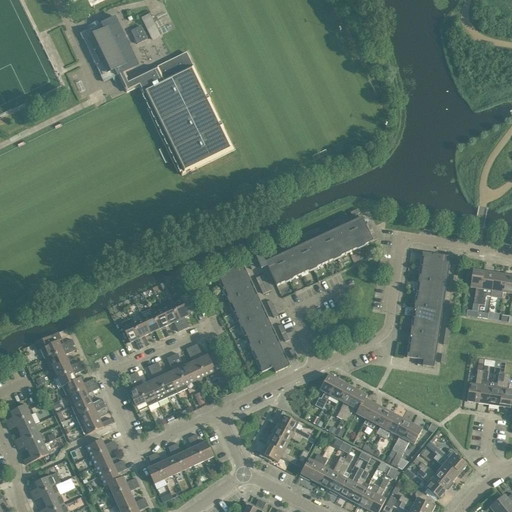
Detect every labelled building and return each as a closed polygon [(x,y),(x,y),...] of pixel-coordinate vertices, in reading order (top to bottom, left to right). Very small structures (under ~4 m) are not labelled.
[(148,11),(140,15),(151,38),(158,34),(159,34),(148,11)] [(99,22),(79,32),(102,80),(115,73),(116,73),(123,70),(137,63),(113,15),(99,21),(99,22)] [(129,26),(137,22),(134,18),(127,21),(129,26)] [(139,24),(129,29),(135,42),(145,37),(139,24)] [(123,70),(116,73),(125,91),(137,85),(180,174),(233,148),(192,63),(191,62),(190,63),(185,51),(170,57),(127,79),(123,70)] [(332,218),(324,222),(326,226),(334,222),(342,218),(340,214),(332,218)] [(274,259),(265,263),(275,284),(284,280),(291,277),(299,273),(307,269),(315,266),(323,262),(331,258),(339,254),(347,251),(355,247),(363,244),(371,240),(371,239),(369,235),(368,231),(366,227),(364,223),(362,219),(353,223),(345,226),(338,230),(330,234),(321,237),(314,241),(306,245),(297,248),(290,252),(282,256),(274,259)] [(308,229),(300,233),(302,237),(310,233),(318,229),(316,225),(308,229)] [(284,240),(276,244),(278,248),(286,244),(294,240),(292,236),(284,240)] [(262,250),(254,254),(259,263),(266,260),(264,254),(262,250)] [(406,352),(405,356),(422,358),(421,364),(432,366),(433,359),(430,359),(432,346),(434,333),(436,320),(438,307),(440,294),(442,281),(444,268),(446,254),(421,251),(420,254),(422,256),(421,264),(419,272),(418,274),(417,277),(417,280),(418,282),(417,290),(415,299),(414,300),(413,303),(413,306),(414,308),(413,316),(412,325),(410,326),(409,329),(409,332),(410,334),(409,342),(408,351),(406,352)] [(238,264),(215,274),(217,278),(219,278),(223,286),(226,294),(225,296),(227,299),(228,302),(230,302),(234,310),(237,318),(237,320),(238,323),(239,325),(241,326),(245,334),(248,342),(248,344),(249,347),(250,349),(252,350),(256,358),(260,366),(259,368),(260,371),(271,366),(274,371),(285,366),(277,348),(272,336),(266,324),(261,312),(255,300),(250,288),(244,276),(238,264)] [(469,266),(468,276),(470,277),(469,286),(474,286),(472,302),(476,302),(477,303),(482,270),(481,270),(479,269),(478,267),(469,266)] [(482,270),(477,303),(483,304),(484,294),(489,295),(490,289),(493,272),(482,270)] [(490,289),(489,295),(500,296),(501,291),(504,273),(493,272),(490,289)] [(258,275),(254,277),(258,284),(261,292),(265,290),(269,288),(266,281),(262,273),(258,275)] [(511,274),(504,273),(501,291),(511,292),(511,289),(511,274)] [(180,298),(171,303),(182,328),(187,325),(183,316),(193,311),(185,293),(179,296),(180,298)] [(269,299),(265,300),(269,308),(273,316),(276,314),(275,311),(273,307),(271,302),(269,299)] [(169,300),(159,305),(168,323),(172,321),(177,330),(182,328),(171,303),(170,303),(169,300)] [(159,305),(150,309),(151,312),(162,337),(168,334),(163,325),(168,323),(159,305)] [(149,308),(139,312),(141,317),(148,332),(153,330),(157,339),(162,337),(151,312),(150,309),(149,308)] [(129,317),(120,321),(122,326),(121,326),(128,341),(133,339),(138,349),(143,346),(131,321),(129,317)] [(131,321),(143,346),(148,344),(148,343),(144,334),(148,332),(141,317),(131,321)] [(280,323),(276,324),(280,332),(284,340),(287,338),(284,331),(280,323)] [(54,332),(33,342),(36,349),(39,347),(41,351),(44,357),(71,345),(73,344),(70,338),(62,342),(57,331),(54,332)] [(196,342),(190,345),(204,373),(213,369),(214,371),(220,368),(212,350),(206,353),(206,354),(201,356),(200,353),(201,353),(196,342)] [(71,345),(44,357),(48,367),(51,366),(66,359),(64,353),(73,349),(71,345)] [(190,345),(185,348),(190,358),(191,357),(192,360),(187,362),(194,378),(204,373),(190,345)] [(176,351),(171,354),(184,382),(189,380),(193,378),(194,378),(187,362),(182,365),(180,362),(181,362),(176,351)] [(171,354),(165,357),(170,367),(171,366),(172,369),(167,372),(176,391),(186,387),(184,382),(171,354)] [(66,359),(51,366),(56,375),(80,364),(78,359),(68,364),(66,359)] [(157,360),(151,363),(167,396),(176,391),(167,372),(162,374),(161,372),(162,371),(157,360)] [(151,363),(147,365),(153,378),(148,380),(157,400),(167,396),(151,363)] [(56,375),(53,377),(57,387),(61,385),(75,378),(73,372),(82,368),(80,364),(56,375)] [(468,382),(465,400),(476,401),(481,369),(476,368),(473,383),(468,382)] [(481,369),(476,401),(487,403),(490,380),(485,379),(486,369),(482,369),(481,369)] [(137,370),(132,372),(147,405),(157,400),(148,380),(143,383),(137,370)] [(490,380),(487,403),(498,405),(503,372),(502,372),(498,371),(497,371),(496,378),(496,381),(490,380)] [(132,372),(126,375),(131,385),(132,385),(133,387),(128,390),(137,410),(147,405),(132,372)] [(503,372),(498,405),(501,405),(502,407),(506,408),(508,406),(509,406),(511,389),(506,388),(508,373),(503,372)] [(317,395),(313,403),(316,405),(321,407),(328,394),(336,378),(327,373),(318,388),(323,391),(320,397),(317,395)] [(42,374),(34,378),(37,384),(45,380),(42,374)] [(75,378),(61,385),(65,395),(93,382),(91,377),(81,382),(79,376),(75,378)] [(336,378),(328,394),(338,399),(346,383),(336,378)] [(93,382),(65,395),(70,404),(88,396),(86,392),(97,387),(95,381),(93,382)] [(338,408),(335,414),(340,417),(355,388),(346,383),(338,399),(342,401),(338,408)] [(355,388),(340,417),(345,419),(352,406),(356,409),(357,409),(363,397),(364,397),(366,394),(355,388)] [(198,391),(193,393),(198,404),(203,401),(198,391)] [(210,392),(205,395),(207,400),(213,398),(210,392)] [(88,396),(70,404),(74,414),(77,413),(102,402),(100,397),(91,401),(88,396)] [(356,409),(354,412),(364,417),(373,402),(364,397),(363,397),(357,409),(356,409)] [(57,399),(50,402),(53,408),(60,405),(57,399)] [(77,413),(74,414),(79,424),(82,423),(97,416),(95,410),(104,406),(102,402),(77,413)] [(364,417),(363,420),(373,425),(374,422),(374,423),(382,407),(373,402),(364,417)] [(11,416),(4,420),(6,424),(28,413),(24,403),(22,404),(18,406),(8,410),(11,416)] [(382,407),(374,423),(379,425),(375,432),(380,435),(392,412),(382,407)] [(60,410),(55,412),(59,421),(64,419),(60,410)] [(278,420),(276,424),(301,436),(301,437),(305,439),(306,439),(308,434),(294,427),(297,422),(299,418),(290,414),(290,415),(281,410),(277,418),(278,420)] [(392,412),(380,435),(385,437),(388,430),(393,433),(401,417),(392,412)] [(28,413),(6,424),(8,428),(15,425),(17,430),(33,423),(28,413)] [(82,423),(79,424),(84,434),(111,421),(109,417),(100,421),(97,416),(82,423)] [(396,439),(390,449),(395,451),(400,442),(401,442),(411,422),(401,417),(393,433),(398,435),(396,439)] [(392,457),(389,462),(394,465),(400,454),(408,440),(412,443),(421,427),(411,422),(401,442),(400,442),(395,451),(392,457)] [(20,436),(13,439),(15,443),(38,432),(33,423),(17,430),(20,436)] [(272,427),(270,431),(271,433),(287,441),(289,437),(298,441),(301,437),(301,436),(276,424),(275,427),(272,427)] [(329,424),(326,429),(332,432),(335,427),(329,424)] [(336,426),(333,432),(339,435),(343,429),(336,426)] [(321,430),(318,436),(323,439),(327,433),(321,430)] [(38,432),(15,443),(17,448),(24,445),(27,449),(42,442),(38,432)] [(52,432),(46,435),(48,440),(54,437),(52,432)] [(195,433),(190,435),(202,459),(212,455),(205,440),(199,442),(195,433)] [(268,439),(266,443),(286,453),(288,448),(284,446),(287,441),(271,433),(271,434),(269,434),(267,437),(268,439)] [(190,446),(185,449),(192,464),(202,459),(190,435),(186,437),(190,446)] [(334,437),(331,444),(337,448),(341,440),(334,437)] [(100,438),(84,445),(89,455),(114,443),(112,439),(103,443),(100,438)] [(428,440),(425,444),(435,453),(458,471),(465,463),(454,454),(455,452),(450,448),(448,448),(444,453),(436,446),(428,440)] [(29,455),(22,459),(24,463),(42,454),(47,452),(42,442),(27,449),(29,455)] [(175,442),(171,444),(182,468),(192,464),(185,449),(180,451),(175,442)] [(363,443),(361,447),(370,452),(373,446),(364,442),(363,443)] [(114,443),(89,455),(94,465),(109,458),(107,452),(116,448),(114,443)] [(262,446),(258,454),(267,459),(269,456),(276,461),(279,456),(293,463),(294,461),(299,465),(300,464),(301,461),(296,458),(286,453),(266,443),(264,446),(262,446)] [(171,455),(165,458),(172,473),(182,468),(171,444),(166,446),(171,455)] [(373,446),(370,452),(376,455),(378,452),(377,448),(373,446)] [(300,449),(296,458),(301,461),(306,452),(300,449)] [(156,451),(151,453),(163,478),(172,473),(165,458),(160,460),(156,451)] [(299,473),(298,474),(304,477),(305,477),(306,476),(309,478),(321,455),(316,452),(312,460),(307,457),(299,473)] [(151,464),(145,467),(148,473),(149,474),(153,482),(163,478),(151,453),(147,455),(151,464)] [(336,472),(328,488),(331,489),(330,490),(331,492),(335,494),(336,494),(337,493),(346,477),(348,473),(344,470),(346,465),(348,461),(352,456),(347,453),(346,453),(344,457),(343,459),(336,472)] [(435,453),(432,457),(441,464),(438,468),(451,480),(458,471),(435,453)] [(321,455),(309,478),(318,483),(327,467),(322,465),(326,458),(321,455)] [(327,467),(318,483),(328,488),(336,472),(343,459),(344,457),(339,455),(337,459),(331,470),(327,467)] [(414,456),(411,460),(419,467),(444,488),(446,485),(447,486),(448,486),(452,482),(452,481),(451,480),(438,468),(435,472),(414,456)] [(109,458),(94,465),(98,475),(123,463),(122,459),(121,459),(112,463),(109,458)] [(379,460),(376,467),(381,469),(385,463),(379,460)] [(123,463),(98,475),(103,485),(106,483),(106,482),(118,477),(116,472),(125,467),(126,467),(123,463)] [(346,477),(337,493),(347,498),(355,482),(359,475),(363,468),(357,466),(350,480),(346,477)] [(389,466),(385,474),(394,478),(398,471),(389,466)] [(405,467),(401,472),(409,479),(413,474),(405,467)] [(419,467),(415,471),(427,481),(423,485),(437,497),(438,496),(440,496),(443,493),(442,491),(444,488),(419,467)] [(355,482),(347,498),(357,503),(367,483),(362,480),(367,471),(363,468),(359,475),(355,482)] [(36,487),(29,490),(31,495),(54,484),(49,474),(34,481),(36,487)] [(118,477),(106,482),(106,483),(111,493),(136,481),(134,476),(124,481),(122,475),(118,477)] [(374,493),(366,508),(373,511),(376,511),(384,498),(379,495),(388,479),(382,476),(377,486),(374,492),(374,493)] [(136,481),(111,493),(115,502),(131,495),(128,490),(138,485),(136,481)] [(367,483),(357,503),(366,508),(374,493),(374,492),(377,486),(372,483),(370,484),(367,483)] [(54,484),(31,495),(33,499),(40,496),(43,501),(59,494),(54,484)] [(394,484),(391,490),(396,493),(399,487),(394,484)] [(398,497),(397,499),(400,501),(411,506),(422,511),(427,511),(428,511),(430,511),(434,503),(432,502),(425,499),(427,495),(415,489),(413,492),(414,495),(416,496),(413,501),(400,494),(398,497)] [(161,501),(171,496),(169,491),(158,496),(161,501)] [(500,496),(489,505),(495,511),(511,511),(511,492),(511,491),(502,499),(500,496)] [(45,506),(38,510),(38,511),(45,511),(63,504),(59,494),(43,501),(45,506)] [(131,495),(115,502),(119,511),(121,511),(145,501),(143,496),(134,501),(131,495)] [(242,511),(241,511),(283,511),(284,511),(280,510),(276,508),(274,511),(262,511),(260,511),(264,501),(261,500),(257,498),(252,507),(246,503),(245,505),(243,504),(244,504),(241,502),(240,504),(239,506),(238,508),(242,511)] [(145,501),(121,511),(138,511),(138,510),(147,505),(145,501)] [(400,501),(398,505),(408,511),(407,511),(422,511),(411,506),(400,501)]
